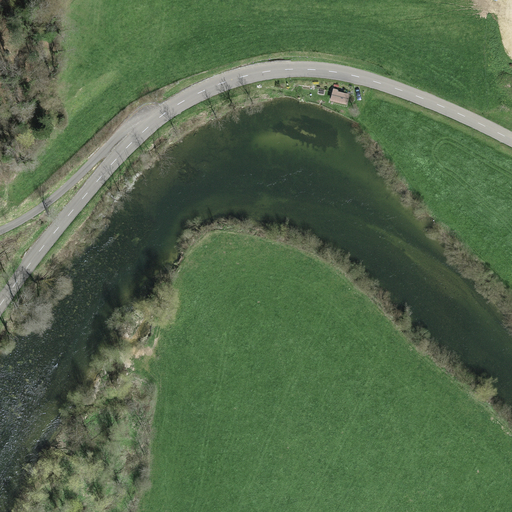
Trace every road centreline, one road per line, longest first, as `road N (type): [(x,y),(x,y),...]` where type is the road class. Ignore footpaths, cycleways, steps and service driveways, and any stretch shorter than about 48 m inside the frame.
road 1 (secondary): [(0,304),(66,208),(122,146),(185,98),(240,75),(343,72),(511,139)]
road 2 (track): [(163,113),(138,115),(76,175),(0,229)]
